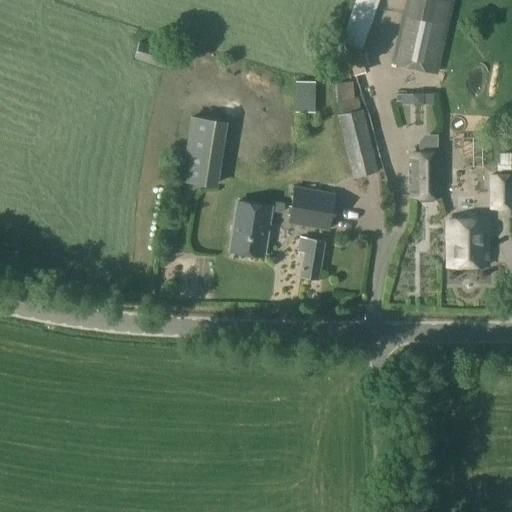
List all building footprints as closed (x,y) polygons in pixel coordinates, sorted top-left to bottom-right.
[(341,45),(356,48),(362,22),(367,24),(375,0),(356,0),(349,17),(348,17),(341,45)] [(453,0),(403,0),(401,13),(402,14),(390,63),(437,74),(453,0)] [(139,42),(134,58),(163,67),(169,51),(139,42)] [(411,89),(397,88),(396,101),(390,101),(390,128),(410,129),(411,89)] [(362,109),(336,115),(352,178),(377,172),(362,109)] [(215,187),(226,120),(189,114),(178,181),(215,187)] [(416,141),(416,154),(410,154),(411,196),(440,195),(440,153),(435,153),(435,135),(422,135),(416,141)] [(511,173),(487,174),(488,210),(511,209),(511,173)] [(329,231),(334,193),(293,186),(287,224),(329,231)] [(262,257),(270,207),(236,202),(229,251),(262,257)] [(487,265),(487,220),(447,220),(447,266),(487,265)] [(299,237),(297,251),(303,252),(300,276),(317,279),(323,241),(299,237)]
